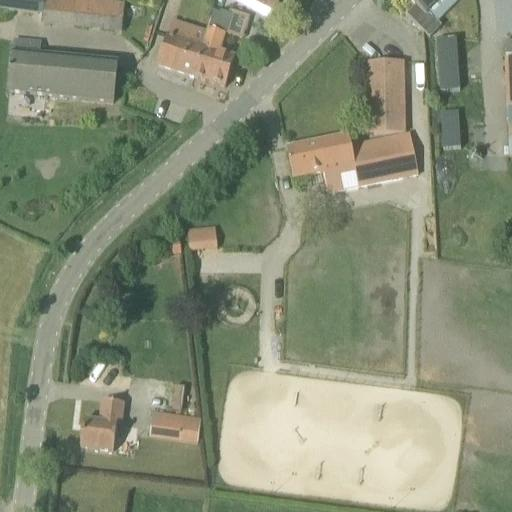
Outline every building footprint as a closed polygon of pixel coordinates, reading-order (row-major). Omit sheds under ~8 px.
[(0,0),(0,9),(15,12),(30,14),(31,13),(44,14),(42,24),(90,31),(90,29),(104,31),(104,33),(120,35),(125,4),(95,0),(0,0)] [(275,0),(233,0),(269,19),(278,1),(275,0)] [(428,15),(443,0),(408,0),(416,8),(407,17),(421,31),(430,41),(440,31),(441,29),(437,25),(428,15)] [(204,49),(194,80),(225,90),(235,59),(219,54),(225,37),(227,37),(233,18),(220,14),(219,16),(212,14),(207,31),(207,33),(202,48),(204,49)] [(158,68),(194,80),(204,49),(202,48),(207,33),(173,22),(168,37),(158,68)] [(456,41),(436,43),(440,96),(460,95),(456,41)] [(10,56),(8,95),(114,105),(118,65),(35,57),(36,46),(12,44),(10,56)] [(367,136),(405,136),(403,65),(366,66),(367,136)] [(458,114),(441,115),(443,151),(460,150),(458,114)] [(409,136),(405,137),(351,149),(348,138),(286,151),(293,182),(324,176),(328,196),(418,176),(409,136)] [(188,255),(218,252),(215,230),(186,233),(188,255)] [(153,260),(181,257),(179,235),(151,239),(153,260)] [(114,455),(114,453),(115,442),(117,428),(120,428),(123,406),(103,403),(100,425),(84,423),(80,450),(114,455)] [(154,415),(150,440),(197,447),(200,422),(154,415)] [(121,456),(138,457),(140,437),(122,436),(121,456)]
